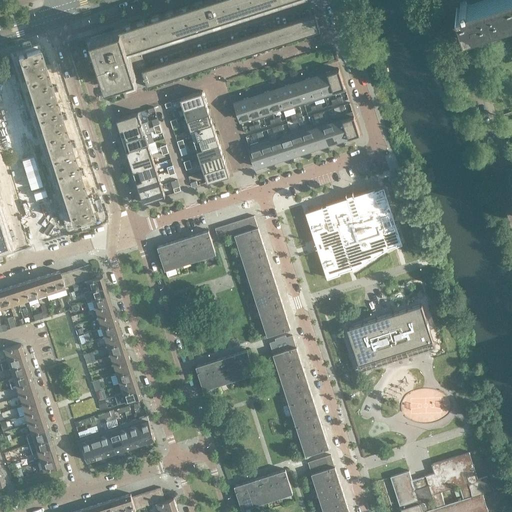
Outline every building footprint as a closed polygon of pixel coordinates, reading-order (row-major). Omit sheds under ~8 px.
[(226,18),(280,0),(204,0),(120,27),(120,26),(115,28),(114,28),(114,30),(87,38),(89,45),(93,44),(101,71),(103,77),(99,78),(101,82),(102,88),(107,86),(112,85),(111,84),(120,81),(123,92),(147,85),(142,69),(146,67),(142,56),(139,45),(209,23),(226,18)] [(464,30),(511,14),(511,0),(489,0),(457,10),(457,12),(463,30),(464,30)] [(320,30),(315,13),(303,17),(305,23),(308,33),(308,34),(320,30)] [(308,33),(305,23),(303,17),(291,21),(293,27),(296,37),(297,37),(308,34),(308,33)] [(296,37),(293,27),(291,21),(280,24),(282,30),(285,40),(285,41),(297,37),(296,37)] [(285,40),(282,30),(280,24),(269,28),(270,34),(274,44),(274,45),(285,41),(285,40)] [(274,44),(270,34),(269,28),(257,32),(259,38),(262,48),(274,45),(274,44)] [(262,48),(259,38),(257,32),(246,35),(248,41),(251,51),(251,52),(262,48)] [(251,51),(248,41),(246,35),(234,39),(236,45),(239,55),(239,56),(251,52),(251,51)] [(239,55),(236,45),(234,39),(223,43),(224,49),(228,59),(239,56),(239,55)] [(228,59),(224,49),(223,43),(211,46),(213,52),(216,62),(216,63),(228,59)] [(216,62),(213,52),(211,46),(200,50),(202,56),(205,66),(205,67),(216,63),(216,62)] [(47,71),(45,64),(49,63),(47,57),(43,58),(41,51),(40,51),(39,48),(39,47),(25,51),(22,52),(17,54),(18,54),(27,82),(48,75),(46,71),(47,71)] [(205,66),(202,56),(200,50),(194,52),(188,54),(190,60),(193,70),(194,70),(205,67),(205,66)] [(193,70),(190,60),(188,54),(183,56),(177,57),(179,63),(182,74),(194,70),(193,70)] [(182,74),(179,63),(177,57),(171,59),(165,61),(167,67),(171,77),(171,78),(182,74)] [(171,77),(167,67),(165,61),(160,63),(154,65),(156,71),(159,81),(171,78),(171,77)] [(159,81),(156,71),(154,65),(146,67),(142,69),(147,85),(159,81)] [(334,90),(345,86),(339,68),(328,72),(334,90)] [(335,94),(334,90),(328,72),(318,75),(325,97),(335,94)] [(56,99),(54,92),(58,90),(56,85),(55,85),(52,86),(50,79),(49,79),(48,75),(27,82),(36,110),(57,103),(55,99),(56,99)] [(325,97),(318,75),(308,78),(315,101),(325,97)] [(315,101),(308,78),(297,82),(303,100),(302,100),(304,104),(315,101)] [(303,100),(297,82),(287,85),(293,103),(302,100),(303,100)] [(293,103),(287,85),(276,88),(282,107),(283,111),(295,107),(293,103)] [(282,107),(276,88),(266,92),(273,114),(274,114),(273,109),(282,107)] [(206,102),(202,91),(180,98),(184,109),(206,102)] [(273,114),(266,92),(256,95),(263,117),(273,114)] [(263,117),(256,95),(245,98),(251,116),(252,120),(263,117)] [(251,116),(245,98),(235,102),(237,108),(241,120),(251,116)] [(187,119),(209,112),(207,106),(206,102),(184,109),(187,119)] [(65,127),(63,119),(67,118),(65,113),(64,113),(61,114),(59,107),(58,107),(57,103),(36,110),(44,138),(66,131),(64,127),(65,127)] [(120,130),(142,122),(138,112),(116,119),(120,130)] [(212,122),(209,112),(187,119),(191,129),(212,122)] [(360,133),(354,115),(343,118),(349,136),(360,133)] [(349,136),(343,118),(333,122),(339,140),(349,136)] [(123,140),(145,133),(142,122),(120,130),(123,140)] [(216,133),(212,122),(191,129),(194,140),(216,133)] [(339,140),(333,122),(323,125),(328,143),(339,140)] [(318,146),(312,128),(311,124),(300,128),(308,150),(318,146)] [(328,143),(323,125),(312,128),(318,146),(328,143)] [(308,150),(300,128),(298,129),(290,131),(297,153),(308,150)] [(74,154),(72,147),(75,146),(76,146),(74,141),(70,142),(68,135),(67,135),(66,131),(44,138),(53,165),(74,159),(73,155),(74,154)] [(297,153),(290,131),(279,135),(281,139),(287,156),(297,153)] [(126,150),(148,143),(145,133),(123,140),(126,150)] [(219,143),(216,133),(194,140),(197,150),(219,143)] [(281,139),(272,142),(270,137),(269,138),(276,160),(287,156),(281,139)] [(276,160),(269,138),(259,141),(266,163),(276,160)] [(266,163),(259,141),(248,145),(256,167),(266,163)] [(130,160),(152,153),(148,143),(126,150),(130,160)] [(221,149),(219,143),(197,150),(201,160),(222,153),(221,149)] [(130,160),(133,171),(155,164),(152,153),(130,160)] [(226,163),(222,153),(201,160),(204,170),(226,163)] [(83,182),(81,175),(84,174),(83,168),(79,170),(77,162),(76,163),(74,159),(53,165),(62,193),(83,187),(82,182),(83,182)] [(133,171),(136,181),(158,174),(155,164),(133,171)] [(204,171),(208,182),(230,175),(226,164),(204,171)] [(136,181),(140,191),(162,184),(158,174),(136,181)] [(140,191),(143,202),(165,195),(162,184),(140,191)] [(92,210),(90,203),(93,202),(92,196),(91,197),(88,198),(86,190),(85,191),(83,187),(62,193),(71,221),(71,222),(76,220),(79,219),(93,215),(93,214),(92,214),(91,210),(92,210)] [(394,219),(384,187),(375,189),(375,187),(354,194),(353,192),(352,192),(352,191),(350,192),(350,193),(349,193),(348,193),(346,193),(346,194),(347,197),(322,206),(322,207),(306,212),(316,245),(327,278),(340,273),(340,272),(349,269),(353,268),(353,269),(367,260),(368,262),(369,262),(368,261),(369,261),(370,261),(371,261),(372,260),(373,260),(373,259),(373,258),(374,258),(374,259),(375,258),(374,256),(388,248),(388,246),(395,244),(396,245),(401,244),(402,243),(394,219)] [(258,226),(254,215),(240,220),(243,231),(258,226)] [(243,231),(240,220),(234,221),(238,233),(243,231)] [(238,233),(234,221),(229,223),(233,234),(235,234),(238,233)] [(233,234),(229,223),(224,225),(227,236),(233,234)] [(243,231),(238,233),(235,234),(243,259),(266,252),(258,226),(243,231)] [(215,251),(212,241),(208,230),(183,238),(190,259),(196,257),(197,259),(208,255),(208,253),(215,251)] [(190,259),(183,238),(157,246),(164,267),(172,264),(173,267),(184,263),(183,261),(190,259)] [(274,277),(266,252),(243,259),(251,285),(274,277)] [(93,277),(89,264),(83,266),(88,279),(93,277)] [(88,279),(83,266),(78,268),(82,281),(85,280),(88,279)] [(82,281),(78,268),(72,270),(76,283),(82,281)] [(64,287),(60,273),(59,270),(49,274),(55,290),(65,287),(64,287)] [(76,283),(72,270),(66,271),(70,285),(76,283)] [(70,285),(66,271),(60,273),(64,287),(70,285)] [(55,290),(49,274),(40,277),(45,293),(55,290)] [(105,284),(102,274),(93,277),(88,279),(85,280),(89,290),(105,284)] [(45,293),(40,277),(31,279),(36,296),(45,293)] [(282,302),(274,277),(251,285),(259,310),(282,302)] [(36,296),(31,279),(21,282),(27,299),(36,296)] [(27,299),(21,282),(12,285),(18,302),(27,299)] [(108,294),(105,284),(89,290),(92,299),(108,294)] [(18,302),(12,285),(3,288),(8,305),(18,302)] [(0,307),(8,305),(3,288),(0,289),(0,307)] [(111,303),(108,294),(92,299),(95,308),(111,303)] [(290,328),(291,328),(282,302),(259,310),(267,335),(269,339),(273,353),(296,346),(291,331),(290,328)] [(114,312),(111,303),(95,308),(97,318),(114,312)] [(426,342),(433,340),(430,330),(422,304),(393,313),(376,318),(347,328),(359,363),(426,342)] [(117,321),(114,312),(97,318),(100,327),(117,321)] [(435,312),(431,313),(436,328),(439,327),(435,312)] [(120,331),(117,321),(100,327),(103,336),(120,331)] [(123,340),(120,331),(103,336),(106,345),(123,340)] [(126,349),(123,340),(106,345),(109,355),(126,349)] [(24,353),(20,343),(4,349),(7,358),(24,353)] [(300,359),(296,346),(273,353),(277,366),(300,359)] [(129,359),(126,349),(109,355),(112,364),(129,359)] [(254,370),(247,349),(221,357),(228,378),(235,376),(236,379),(247,375),(246,373),(254,370)] [(86,361),(95,359),(93,350),(84,353),(86,361)] [(27,362),(24,353),(7,358),(10,367),(27,362)] [(228,378),(221,357),(196,366),(203,386),(210,384),(211,387),(222,383),(221,380),(228,378)] [(132,368),(129,359),(112,364),(115,373),(132,368)] [(309,384),(300,359),(277,366),(285,391),(309,384)] [(30,371),(27,362),(10,367),(13,377),(30,371)] [(135,377),(132,368),(115,373),(118,383),(135,377)] [(32,381),(30,371),(13,377),(16,386),(32,381)] [(138,386),(135,377),(118,383),(121,392),(138,386)] [(35,390),(32,381),(16,386),(19,395),(35,390)] [(317,409),(309,384),(285,391),(293,417),(317,409)] [(141,396),(138,386),(121,392),(124,401),(141,396)] [(38,399),(35,390),(19,395),(22,405),(38,399)] [(41,409),(38,399),(22,405),(25,414),(41,409)] [(44,418),(41,409),(25,414),(28,423),(44,418)] [(317,409),(293,417),(297,429),(321,422),(317,409)] [(155,439),(147,415),(138,418),(145,442),(155,439)] [(47,427),(44,418),(28,423),(31,433),(47,427)] [(145,442),(138,418),(128,421),(135,445),(145,442)] [(135,445),(128,421),(118,424),(126,448),(135,445)] [(321,422),(297,429),(306,455),(329,447),(321,422)] [(126,448),(118,424),(109,427),(116,451),(126,448)] [(50,436),(47,427),(31,433),(34,442),(50,436)] [(116,451),(109,427),(99,430),(106,454),(116,451)] [(106,454),(99,430),(89,433),(97,457),(106,454)] [(97,457),(89,433),(80,437),(87,460),(97,457)] [(53,446),(50,436),(34,442),(37,451),(53,446)] [(56,455),(53,446),(37,451),(40,460),(56,455)] [(482,511),(488,510),(482,493),(492,490),(487,475),(478,478),(476,474),(467,477),(466,473),(475,470),(469,451),(431,463),(434,472),(422,476),(412,479),(409,470),(407,471),(391,476),(400,504),(402,508),(401,508),(402,511),(482,511)] [(308,461),(311,473),(334,466),(331,454),(308,461)] [(60,465),(56,455),(40,460),(43,470),(60,465)] [(343,491),(334,466),(311,473),(320,498),(343,491)] [(292,490),(285,469),(260,477),(267,498),(273,496),(274,498),(285,494),(284,492),(292,490)] [(267,498),(260,477),(234,485),(241,506),(249,504),(249,506),(261,502),(260,500),(267,498)] [(165,500),(161,487),(155,489),(159,502),(165,500)] [(159,502),(155,489),(149,490),(153,504),(157,503),(159,502)] [(153,504),(149,490),(143,492),(148,506),(153,504)] [(349,511),(343,491),(320,498),(323,511),(349,511)] [(148,506),(143,492),(138,494),(142,508),(148,506)] [(136,509),(132,496),(131,493),(121,496),(125,511),(129,511),(136,510),(136,509)] [(142,508),(138,494),(132,496),(136,509),(142,508)] [(125,511),(121,496),(112,499),(115,511),(125,511)] [(165,500),(159,502),(157,503),(159,511),(161,511),(177,507),(174,497),(165,500)] [(115,511),(112,499),(102,502),(105,511),(115,511)] [(105,511),(102,502),(93,505),(95,511),(105,511)]
